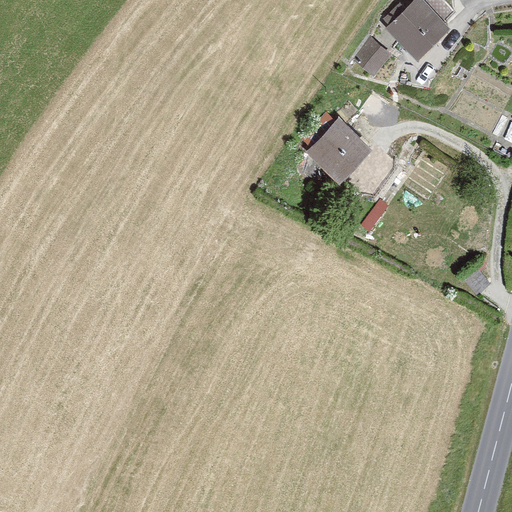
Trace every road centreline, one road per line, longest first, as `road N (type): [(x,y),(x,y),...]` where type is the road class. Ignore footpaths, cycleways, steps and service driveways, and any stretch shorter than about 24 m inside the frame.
road 1 (unknown): [(382,149),(411,126),(430,129),(460,140),(494,168),(501,188),(493,280),(511,303)]
road 2 (tertiary): [(479,511),(511,383)]
